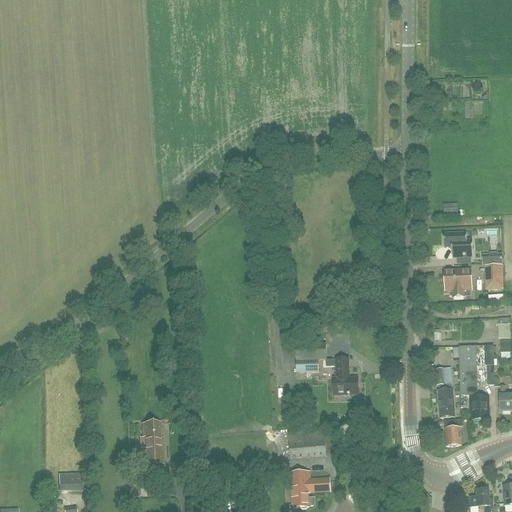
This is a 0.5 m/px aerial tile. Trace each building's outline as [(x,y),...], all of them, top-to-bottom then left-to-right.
[(472,241),(466,241),(466,234),(444,235),(444,248),(453,248),(453,253),(452,253),(452,258),(473,257),(472,241)] [(496,257),(496,255),(489,255),(489,257),(482,257),(482,266),(502,265),(502,256),(496,257)] [(503,267),(490,267),(491,285),(503,285),(503,267)] [(470,271),(444,272),(445,290),(453,290),(453,292),(454,298),(463,297),(471,297),(471,289),(470,271)] [(498,340),(500,340),(501,353),(511,353),(510,326),(498,326),(498,340)] [(319,361),(326,361),(326,345),(296,346),(296,362),(319,361)] [(477,396),(476,347),(459,348),(460,396),(477,396)] [(333,380),(334,396),(358,396),(358,379),(348,379),(348,375),(349,375),(348,360),(336,360),(337,379),(333,380)] [(319,361),(296,362),(296,374),(319,373),(319,361)] [(437,371),(438,386),(439,386),(440,392),(438,392),(440,419),(455,418),(452,391),(452,385),(451,369),(437,371)] [(511,412),(511,398),(511,396),(505,396),(505,387),(500,387),(501,396),(500,396),(500,413),(511,412)] [(470,398),(471,420),(489,420),(488,398),(470,398)] [(446,448),(461,447),(460,429),(460,427),(463,427),(463,421),(444,422),(445,431),(446,448)] [(142,425),(143,438),(146,440),(146,450),(143,452),(144,465),(164,464),(162,439),(160,439),(160,424),(142,425)] [(288,434),(289,445),(290,460),(326,457),(325,441),(324,431),(288,434)] [(147,480),(146,469),(132,469),(132,481),(147,480)] [(63,486),(85,486),(85,472),(63,472),(63,486)] [(330,492),(330,479),(310,481),(309,473),(290,474),(292,505),(293,505),(294,509),(301,509),(302,510),(306,510),(307,508),(309,508),(308,507),(315,507),(314,498),(308,499),(308,494),(330,492)] [(392,486),(393,496),(401,496),(400,486),(392,486)] [(490,500),(489,491),(477,492),(477,498),(469,498),(470,509),(485,508),(485,511),(493,511),(492,500),(490,500)]
